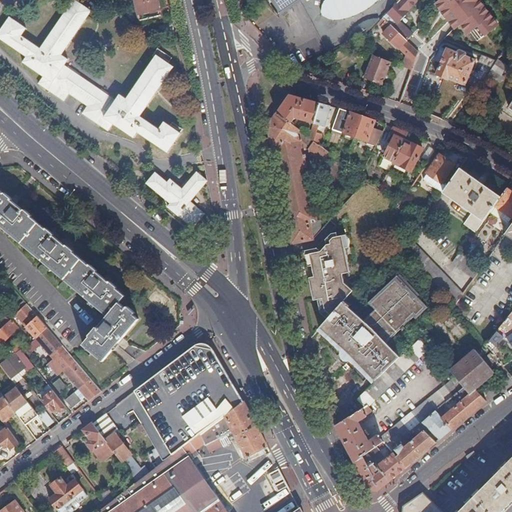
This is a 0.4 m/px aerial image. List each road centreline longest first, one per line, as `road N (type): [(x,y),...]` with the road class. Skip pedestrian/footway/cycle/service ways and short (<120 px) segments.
road 1 (primary): [(304,416),(234,84)]
road 2 (primary): [(13,130),(222,315)]
road 3 (residential): [(222,315),(0,483)]
road 4 (residential): [(266,62),(291,83),(379,109),(511,166)]
road 5 (primary): [(187,257),(0,96)]
road 6 (primary): [(191,0),(233,234)]
road 7 (primary): [(222,315),(325,511)]
road 8 (tertiary): [(373,511),(511,405)]
road 9 (primary): [(304,416),(240,303)]
